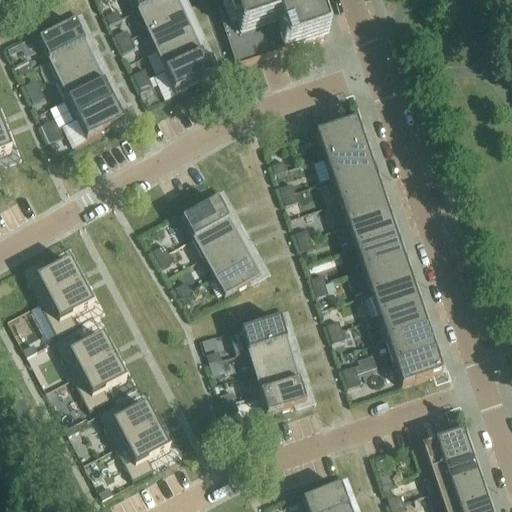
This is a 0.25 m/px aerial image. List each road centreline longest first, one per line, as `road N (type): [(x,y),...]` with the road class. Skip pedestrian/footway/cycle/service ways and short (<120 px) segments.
road 1 (residential): [(0,258),(245,115),(376,72)]
road 2 (residential): [(484,389),(241,472),(171,511)]
road 3 (residential): [(484,389),(376,72)]
